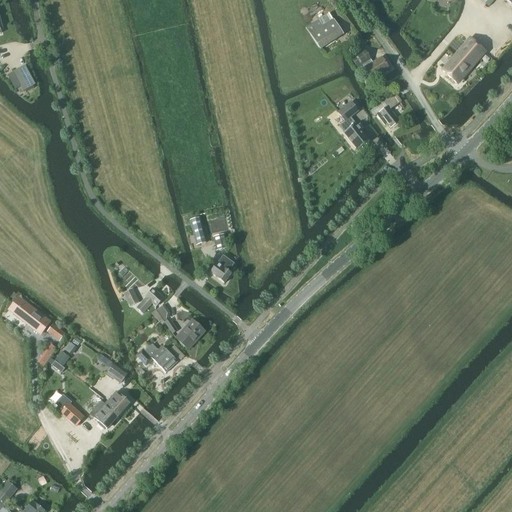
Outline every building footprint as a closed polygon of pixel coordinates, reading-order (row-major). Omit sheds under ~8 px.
[(502,0),(511,8),(511,0),(478,0),(479,1),(479,0),(502,0)] [(318,49),(342,34),(333,20),(309,35),(318,49)] [(457,86),(486,53),(469,39),(441,72),(457,86)] [(363,70),(372,64),(364,51),(351,60),(358,70),(362,67),(363,70)] [(372,82),(389,71),(381,59),(365,70),(372,82)] [(12,74),(7,76),(8,77),(10,80),(15,90),(19,88),(20,89),(18,90),(19,93),(21,93),(21,92),(34,86),(24,66),(12,73),(12,74)] [(395,94),(373,110),(387,130),(398,122),(389,110),(400,101),(395,94)] [(350,103),(337,113),(345,123),(346,122),(351,128),(343,134),(357,151),(369,142),(355,125),(350,118),(358,112),(350,103)] [(206,243),(200,219),(190,222),(196,246),(206,243)] [(217,252),(228,250),(225,236),(214,238),(217,252)] [(223,257),(210,274),(224,285),(231,275),(230,274),(234,269),(231,268),(233,265),(223,257)] [(143,314),(152,304),(156,307),(163,299),(153,289),(145,298),(146,298),(136,309),(143,314)] [(130,308),(139,303),(135,296),(126,300),(130,308)] [(49,323),(22,303),(13,314),(40,335),(49,323)] [(162,307),(156,311),(163,321),(166,319),(167,314),(162,307)] [(169,321),(165,324),(172,335),(177,331),(169,321)] [(188,351),(205,333),(192,321),(176,340),(188,351)] [(52,326),(47,332),(59,341),(64,335),(52,326)] [(71,355),(75,349),(70,345),(65,351),(71,355)] [(163,348),(158,353),(152,347),(145,353),(143,351),(137,358),(146,368),(153,361),(166,374),(178,363),(163,348)] [(46,363),(52,354),(47,351),(41,359),(46,363)] [(61,366),(69,357),(63,352),(55,361),(61,366)] [(64,369),(54,362),(51,366),(61,374),(64,369)] [(120,384),(127,375),(114,366),(107,375),(120,384)] [(105,406),(118,418),(129,405),(116,393),(105,406)] [(62,396),(54,405),(62,412),(60,414),(76,428),(84,418),(70,405),(71,403),(62,396)] [(106,430),(118,418),(105,406),(101,402),(95,409),(99,412),(93,418),(99,423),(97,424),(104,430),(105,429),(106,430)] [(7,483),(0,491),(9,499),(16,490),(7,483)] [(0,491),(0,511),(6,511),(2,508),(9,499),(0,491)] [(25,511),(44,511),(36,506),(32,503),(25,511)]
